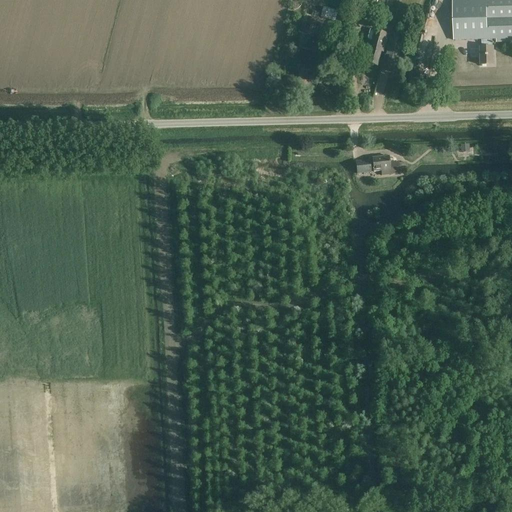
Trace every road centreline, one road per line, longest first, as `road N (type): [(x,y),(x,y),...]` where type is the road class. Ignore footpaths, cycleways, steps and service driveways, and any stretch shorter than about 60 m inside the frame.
road 1 (unclassified): [(511,114),(0,120)]
road 2 (track): [(183,511),(167,220)]
